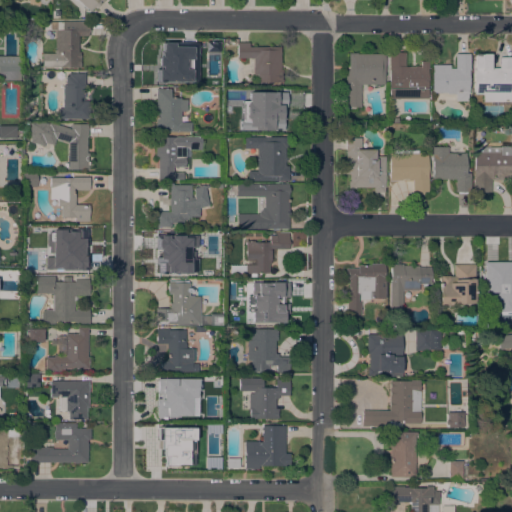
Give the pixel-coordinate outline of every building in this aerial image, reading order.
[(75,0),(103,0),(95,9),(92,7),(88,11),(75,0)] [(88,21),(88,36),(78,36),(78,52),(80,52),(80,67),(41,67),(41,53),(53,53),(53,50),(54,50),(54,30),(43,30),(43,21),(88,21)] [(175,56),(162,56),(162,42),(174,42),(174,49),(178,49),(178,43),(192,43),(192,52),(204,51),(204,70),(196,70),(196,72),(178,72),(172,74),(173,80),(157,84),(154,70),(175,65),(175,56)] [(280,69),(281,69),(281,82),(257,82),(257,74),(252,74),(252,58),(236,58),(236,42),(248,42),(248,46),(280,46),(280,69)] [(388,52),(404,52),(404,66),(418,66),(418,60),(428,60),(428,68),(427,68),(427,98),(422,98),(422,99),(417,99),(417,98),(413,98),(413,99),(408,99),(409,98),(404,98),(404,99),(400,99),(400,98),(396,98),(396,99),(391,99),(391,98),(388,98),(388,69),(388,52)] [(360,107),(344,107),(344,75),(346,75),(346,70),(348,70),(348,53),(356,53),(356,54),(384,54),(384,84),(360,84),(360,107)] [(431,65),(449,65),(449,68),(455,68),(454,54),(469,53),(469,70),(468,70),(468,94),(467,94),(467,100),(454,100),(454,94),(446,94),(446,92),(431,92),(431,65)] [(490,105),(490,102),(483,102),(483,94),(474,94),(473,54),(490,54),(490,67),(498,67),(498,57),(510,57),(510,105),(490,105)] [(0,56),(19,56),(19,79),(0,79),(0,56)] [(84,102),(89,102),(89,119),(57,119),(57,108),(62,108),(62,85),(65,85),(64,76),(68,76),(68,73),(84,73),(84,102)] [(199,75),(199,83),(181,83),(181,75),(199,75)] [(180,99),(186,99),(186,111),(179,111),(180,122),(190,122),(190,132),(155,132),(155,89),(169,89),(169,98),(180,98),(180,99)] [(281,118),(282,118),(282,123),(281,123),(281,132),(238,132),(238,122),(262,122),(262,102),(249,102),(249,90),(282,90),(282,103),(280,103),(280,107),(281,107),(281,118)] [(396,108),(399,111),(399,114),(396,117),(393,117),(391,114),(391,111),(393,109),(396,108)] [(70,124),(87,124),(87,137),(86,137),(86,153),(88,153),(88,170),(67,170),(67,142),(55,138),(53,145),(45,142),(43,146),(29,141),(30,123),(44,123),(49,124),(49,122),(70,129),(70,124)] [(0,126),(15,126),(15,138),(0,138),(0,126)] [(154,157),(154,145),(157,145),(157,137),(174,137),(174,136),(200,136),(200,150),(188,150),(188,148),(184,148),(184,167),(172,167),(172,172),(182,172),(182,180),(156,179),(157,157),(154,157)] [(256,148),(243,148),(243,137),(286,137),(286,147),(284,147),(284,166),(288,166),(288,181),(247,181),(247,171),(256,171),(256,148)] [(384,188),(384,192),(382,192),(382,194),(374,194),(374,192),(372,192),(372,187),(355,188),(355,189),(347,189),(347,181),(348,181),(348,171),(345,171),(345,138),(360,138),(360,149),(374,149),(374,156),(384,156),(384,188)] [(511,146),(511,179),(490,179),(490,192),(473,192),(473,174),(474,174),(474,147),(511,146)] [(432,179),(432,155),(431,155),(431,147),(445,147),(445,152),(465,153),(465,173),(469,173),(469,192),(454,192),(455,179),(432,179)] [(411,179),(401,179),(401,180),(389,180),(389,150),(417,150),(417,153),(427,153),(427,191),(412,191),(411,179)] [(23,186),(23,173),(36,173),(36,186),(23,186)] [(49,179),(49,177),(85,177),(85,190),(75,190),(75,188),(73,188),(73,193),(74,193),(74,205),(88,204),(88,221),(74,221),(74,217),(67,218),(67,220),(61,220),(61,217),(60,217),(60,206),(60,199),(49,199),(48,179),(49,179)] [(190,216),(190,220),(183,220),(183,221),(173,221),(173,227),(153,227),(153,212),(168,211),(168,183),(172,183),(172,185),(190,185),(190,197),(193,197),(193,188),(205,184),(206,188),(203,188),(208,205),(198,208),(198,216),(190,216)] [(235,184),(288,184),(288,229),(236,229),(236,214),(258,214),(258,212),(261,209),(264,209),(263,197),(235,196),(235,195),(226,195),(226,185),(235,185),(235,184)] [(89,250),(86,250),(86,253),(84,253),(84,262),(90,262),(89,273),(82,272),(72,272),(65,272),(65,262),(66,262),(66,251),(71,251),(71,246),(68,246),(69,233),(70,233),(70,228),(90,229),(89,250)] [(158,275),(159,266),(162,267),(162,259),(159,258),(159,246),(157,246),(157,245),(156,245),(156,233),(157,233),(172,232),(172,238),(175,238),(175,237),(178,237),(178,233),(209,233),(209,252),(199,252),(199,250),(194,250),(178,250),(178,258),(181,258),(181,267),(186,267),(186,276),(158,275)] [(270,249),(270,263),(268,263),(268,273),(257,273),(256,273),(256,277),(250,277),(250,273),(229,274),(229,265),(245,265),(245,260),(245,241),(253,241),(253,242),(269,242),(269,235),(275,235),(275,233),(289,233),(288,249),(270,249)] [(8,246),(11,255),(1,258),(0,256),(0,251),(7,249),(6,246),(8,246)] [(384,299),(368,299),(368,291),(359,291),(359,293),(357,293),(357,302),(360,302),(360,315),(345,315),(345,303),(346,303),(346,291),(349,291),(349,287),(347,287),(347,279),(345,279),(345,268),(357,268),(357,265),(369,265),(369,264),(383,264),(383,273),(384,273),(384,299)] [(389,282),(389,264),(402,264),(402,266),(417,266),(417,267),(430,267),(430,283),(418,283),(418,290),(401,290),(401,309),(389,309),(389,282)] [(474,264),(474,304),(460,304),(460,306),(438,305),(438,276),(453,276),(453,264),(474,264)] [(496,284),(484,284),(484,265),(496,265),(496,274),(511,274),(511,305),(495,305),(496,284)] [(70,277),(70,282),(74,282),(74,278),(88,278),(89,295),(74,295),(74,305),(73,305),(73,311),(75,311),(75,309),(88,309),(88,323),(76,323),(76,321),(53,321),(53,323),(44,323),(40,319),(40,314),(44,310),(51,309),(51,292),(35,293),(35,276),(54,276),(54,281),(61,281),(61,277),(70,277)] [(274,309),(287,309),(287,324),(274,324),(274,321),(269,321),(269,318),(255,318),(255,316),(250,316),(250,309),(254,309),(254,307),(253,307),(253,296),(254,296),(254,293),(247,293),(247,281),(275,281),(274,309)] [(209,314),(222,313),(222,327),(209,327),(209,326),(199,326),(199,324),(157,324),(157,323),(155,323),(155,308),(169,308),(169,303),(171,303),(171,294),(167,294),(167,282),(188,282),(189,297),(199,297),(199,314),(209,314)] [(65,334),(77,334),(77,327),(87,327),(87,357),(88,357),(88,369),(64,368),(64,371),(45,371),(45,357),(53,357),(53,355),(65,355),(65,336),(65,334)] [(26,342),(26,329),(42,329),(42,342),(26,342)] [(160,372),(160,361),(166,361),(166,357),(167,357),(167,349),(166,349),(166,344),(155,344),(155,329),(168,329),(168,330),(184,330),(184,343),(185,343),(185,348),(192,348),(192,363),(197,363),(197,372),(160,372)] [(274,353),(278,353),(278,356),(289,357),(289,373),(276,373),(276,366),(268,366),(268,372),(250,372),(250,360),(246,360),(246,340),(250,340),(250,329),(275,329),(274,353)] [(439,349),(422,349),(422,350),(414,350),(414,331),(439,330),(439,349)] [(366,334),(381,335),(381,333),(400,333),(400,359),(399,359),(399,369),(400,369),(400,376),(368,376),(368,353),(365,353),(366,334)] [(511,344),(501,346),(499,336),(511,334),(511,344)] [(217,374),(211,369),(216,363),(222,368),(217,374)] [(39,387),(25,387),(25,375),(39,375),(39,387)] [(190,400),(190,408),(169,408),(169,411),(173,410),(173,419),(169,419),(169,420),(155,420),(155,407),(161,407),(161,397),(163,397),(163,389),(159,389),(159,377),(184,377),(184,386),(190,386),(190,400)] [(262,378),(262,387),(275,387),(275,379),(289,379),(289,395),(278,395),(278,398),(274,398),(274,408),(278,408),(277,419),(249,419),(249,409),(248,409),(248,393),(252,393),(252,390),(238,390),(238,378),(262,378)] [(387,410),(387,401),(388,401),(388,380),(419,380),(419,412),(404,412),(404,421),(397,421),(397,422),(394,422),(394,421),(382,421),(382,427),(369,427),(369,410),(387,410)] [(88,407),(86,407),(86,419),(68,419),(68,411),(58,411),(58,397),(50,397),(50,381),(88,381),(88,407)] [(448,427),(447,424),(445,424),(445,414),(447,414),(447,412),(462,412),(463,427),(448,427)] [(50,462),(50,463),(29,462),(29,447),(51,447),(51,449),(66,449),(66,440),(54,440),(54,437),(53,437),(53,431),(54,431),(54,423),(75,423),(75,428),(89,428),(89,439),(86,439),(86,462),(50,462)] [(284,453),(290,453),(290,465),(258,465),(258,469),(244,469),(244,441),(261,441),(261,425),(284,425),(284,453)] [(165,465),(165,462),(158,462),(158,445),(155,445),(155,429),(167,429),(167,439),(178,439),(195,439),(195,451),(207,451),(207,465),(165,465)] [(389,432),(414,432),(414,477),(389,477),(389,432)] [(238,458),(238,468),(226,468),(226,458),(238,458)] [(461,480),(448,481),(448,461),(461,461),(461,480)] [(438,505),(437,505),(437,511),(409,511),(409,502),(389,502),(389,486),(403,486),(403,487),(410,487),(410,488),(424,487),(424,486),(432,486),(432,489),(434,489),(434,491),(438,491),(438,505)]
